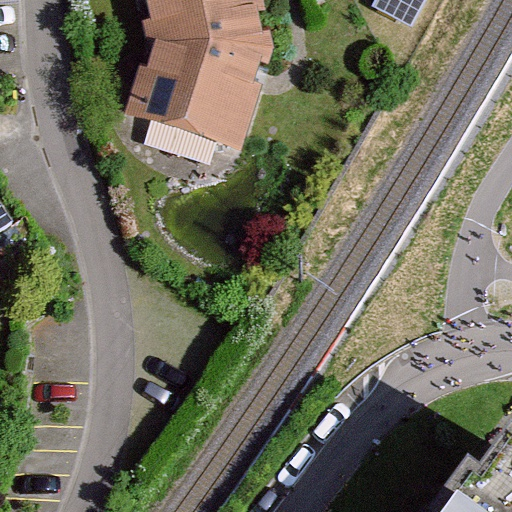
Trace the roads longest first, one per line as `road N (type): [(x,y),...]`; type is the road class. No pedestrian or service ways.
road 1 (residential): [(38,0),(49,88),(113,341),(111,402),(67,511)]
road 2 (residential): [(511,357),(445,366),(289,511)]
